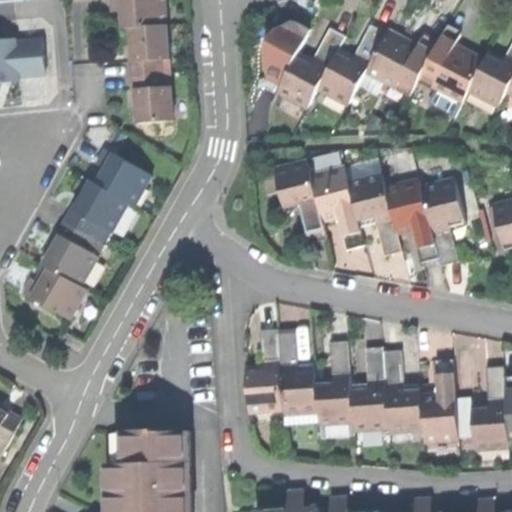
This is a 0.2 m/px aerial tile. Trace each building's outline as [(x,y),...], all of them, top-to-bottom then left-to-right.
[(122,25),(132,25),(167,23),(166,0),(111,0),(112,11),(122,10),(122,17),(122,25)] [(132,43),(133,61),(162,60),(169,59),(167,23),(132,25),(132,43)] [(355,62),(338,53),(321,86),(352,103),(369,71),(389,33),(374,25),(359,54),(355,62)] [(280,91),(310,107),(321,86),(338,53),(342,45),(347,36),(332,28),(316,57),(312,65),(298,58),(280,91)] [(448,28),(440,43),(422,78),(465,100),(471,89),(485,62),(469,54),(466,60),(455,54),(458,48),(464,36),(448,28)] [(390,31),(389,33),(369,71),(401,88),(405,81),(417,87),(422,78),(440,43),(424,35),(416,52),(407,47),(401,44),(404,38),(390,31)] [(21,40),(0,41),(0,83),(25,81),(25,78),(48,75),(44,40),(21,43),(21,40)] [(351,50),(342,45),(338,53),(355,62),(359,54),(351,50)] [(463,50),(458,48),(455,54),(466,60),(469,54),(463,50)] [(492,48),(489,54),(505,62),(508,57),(500,52),(492,48)] [(489,54),(485,62),(471,89),(501,105),(509,90),(511,84),(511,49),(508,57),(505,62),(489,54)] [(302,50),(298,58),(312,65),(316,57),(309,53),(302,50)] [(130,61),(131,72),(163,71),(162,60),(133,61),(130,61)] [(131,87),(137,87),(163,86),(163,71),(131,72),(131,87)] [(413,94),(417,87),(405,81),(401,88),(413,94)] [(138,104),(139,121),(174,120),(172,85),(163,86),(137,87),(138,104)] [(107,168),(99,181),(131,200),(135,203),(153,173),(107,147),(102,156),(98,163),(107,168)] [(307,160),(274,169),(282,205),(299,200),(301,208),(309,243),(326,238),(322,221),(320,213),(310,175),(307,160)] [(344,167),(310,175),(320,213),(336,209),(337,217),(345,247),(363,243),(359,226),(357,219),(347,180),(344,167)] [(382,172),(347,180),(357,219),(374,215),(375,222),(384,255),(402,251),(397,232),(395,225),(386,187),(382,172)] [(454,178),(420,186),(437,256),(439,264),(456,260),(448,226),(446,218),(463,214),(454,178)] [(86,194),(77,209),(100,223),(113,231),(131,200),(99,181),(95,179),(86,194)] [(418,179),(386,187),(395,225),(411,221),(413,228),(421,260),(437,256),(420,186),(418,179)] [(511,199),(491,204),(499,241),(511,238),(511,199)] [(290,211),(301,208),(299,200),(282,205),(284,212),(290,211)] [(73,207),(66,218),(94,234),(100,223),(77,209),(73,207)] [(330,219),(337,217),(336,209),(320,213),(322,221),(330,219)] [(465,221),(463,214),(446,218),(448,226),(455,224),(465,221)] [(367,224),(375,222),(374,215),(357,219),(359,226),(367,224)] [(59,231),(62,233),(86,247),(94,234),(66,218),(59,231)] [(405,230),(413,228),(411,221),(395,225),(397,232),(405,230)] [(45,262),(51,266),(88,288),(105,258),(86,247),(62,233),(52,250),(45,262)] [(509,247),(511,246),(511,238),(499,241),(501,249),(509,247)] [(88,288),(51,266),(45,278),(42,283),(33,278),(24,293),(70,319),(88,288)] [(246,409),(280,407),(277,332),(277,329),(260,330),(262,363),(262,369),(244,370),(246,409)] [(294,331),(277,332),(280,407),(281,413),(316,411),(314,383),(314,377),(314,371),(296,372),(296,365),(294,331)] [(331,382),(314,383),(316,411),(316,423),(352,421),(350,390),(350,383),(348,338),(329,339),(331,376),(331,382)] [(367,389),(350,390),(352,421),(352,429),(386,427),(382,350),(382,346),(365,347),(367,382),(367,389)] [(400,349),(382,350),(386,427),(386,431),(422,429),(420,403),(420,396),(420,390),(402,391),(402,384),(400,349)] [(438,402),(420,403),(422,429),(422,441),(457,440),(453,358),(436,359),(437,395),(438,402)] [(475,449),(508,447),(508,438),(507,431),(505,379),(504,366),(487,367),(488,402),(488,409),(473,410),(475,449)] [(357,382),(350,383),(350,390),(367,389),(367,382),(357,382)] [(428,395),(420,396),(420,403),(438,402),(437,395),(428,395)] [(0,407),(0,429),(10,412),(0,407)] [(11,409),(10,412),(0,429),(0,438),(10,444),(25,417),(11,409)] [(191,511),(190,428),(123,430),(124,463),(106,463),(107,495),(107,511),(191,511)] [(288,490),(289,508),(305,507),(304,489),(295,489),(288,490)] [(477,496),(477,511),(494,511),(494,495),(483,496),(477,496)] [(331,497),(331,511),(347,511),(347,496),(339,496),(331,497)] [(416,498),(416,511),(433,511),(432,497),(422,497),(416,498)]
